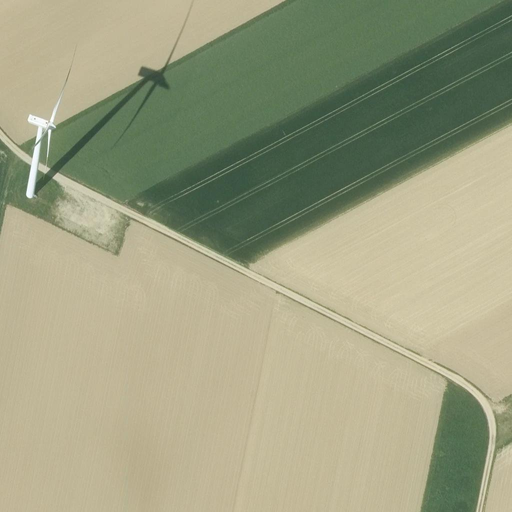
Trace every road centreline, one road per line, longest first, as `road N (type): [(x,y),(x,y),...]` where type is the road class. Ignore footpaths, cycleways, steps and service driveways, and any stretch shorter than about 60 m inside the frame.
road 1 (track): [(498,406),(17,155),(0,135)]
road 2 (track): [(296,0),(27,146),(10,162),(0,215)]
